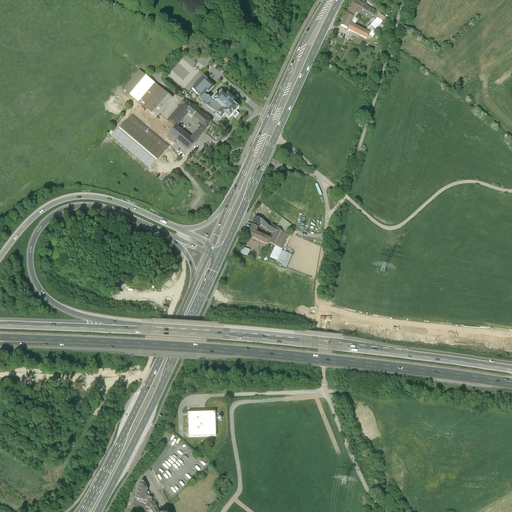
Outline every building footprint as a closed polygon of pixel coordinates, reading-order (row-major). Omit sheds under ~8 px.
[(375,11),(356,0),(354,0),(352,3),(358,7),(355,12),(370,20),(375,11)] [(352,3),(347,15),(352,18),(355,12),(358,7),(352,3)] [(347,15),(341,27),(347,30),(349,24),(352,18),(347,15)] [(377,19),(368,28),(372,31),(373,29),(375,30),(382,22),(377,19)] [(365,32),(349,24),(347,30),(366,39),(370,36),(369,35),(372,31),(368,28),(365,32)] [(139,70),(123,90),(130,96),(146,77),(139,70)] [(146,77),(130,96),(147,111),(157,98),(163,91),(146,77)] [(203,77),(192,90),(199,97),(200,98),(203,95),(207,92),(208,93),(214,87),(203,77)] [(172,98),(163,91),(157,98),(166,106),(172,98)] [(221,93),(213,102),(225,112),(223,114),(224,115),(229,120),(232,116),(235,118),(238,114),(235,112),(239,108),(233,103),(235,100),(228,94),(225,96),(221,93)] [(209,97),(203,95),(200,98),(199,97),(198,97),(204,105),(217,114),(216,115),(221,119),(224,115),(223,114),(225,112),(213,102),(209,97)] [(157,98),(147,111),(156,118),(166,106),(157,98)] [(170,118),(167,122),(174,128),(175,128),(176,127),(188,113),(186,112),(191,106),(192,106),(189,103),(188,104),(184,101),(181,105),(177,110),(170,118)] [(192,106),(191,106),(186,112),(188,113),(200,123),(198,125),(201,127),(199,130),(203,133),(206,129),(206,128),(210,123),(192,106)] [(168,148),(131,116),(113,138),(149,170),(168,148)] [(190,140),(176,127),(175,128),(174,128),(166,138),(171,141),(173,138),(176,140),(176,141),(188,151),(194,143),(190,140)] [(196,133),(190,140),(194,143),(200,136),(196,133)] [(255,217),(251,226),(257,229),(258,226),(259,226),(260,225),(259,224),(261,220),(255,217)] [(270,228),(261,220),(259,224),(260,225),(262,227),(268,231),(273,234),(276,228),(271,226),(270,228)] [(276,228),(273,234),(270,239),(271,240),(269,243),(276,247),(283,233),(276,228)] [(255,232),(249,230),(247,236),(268,246),(269,243),(271,240),(270,239),(255,232)] [(283,233),(276,247),(282,249),(288,236),(283,233)] [(240,253),(249,255),(251,249),(242,247),(240,253)] [(215,412),(188,413),(189,437),(216,436),(215,412)] [(141,482),(140,483),(135,498),(138,499),(140,499),(145,501),(147,502),(145,507),(149,508),(151,500),(152,499),(144,482),(143,482),(142,482),(141,482)] [(155,504),(151,500),(149,508),(152,511),(157,511),(158,511),(155,504)]
